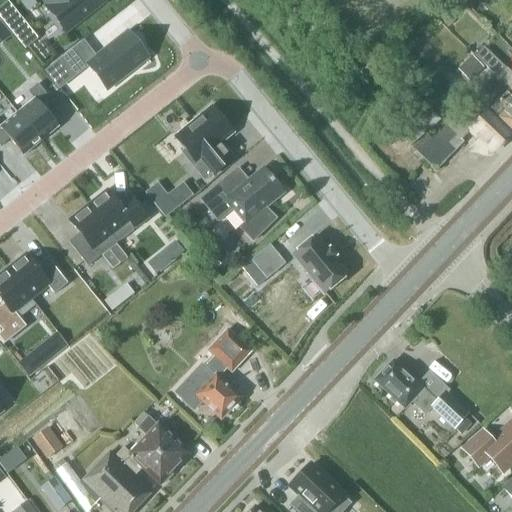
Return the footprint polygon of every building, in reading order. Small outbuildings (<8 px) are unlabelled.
[(42,0),(48,6),(46,8),(65,33),(104,2),(101,0),(42,0)] [(461,0),(472,9),(477,3),(473,0),(461,0)] [(0,16),(0,18),(6,26),(16,19),(8,9),(0,16)] [(448,28),(456,19),(447,10),(438,19),(448,28)] [(26,32),(17,40),(25,49),(34,42),(26,32)] [(97,58),(87,65),(89,67),(97,78),(98,77),(107,89),(145,59),(147,61),(149,64),(150,63),(148,60),(127,34),(97,58)] [(414,40),(405,46),(412,55),(420,48),(414,40)] [(511,75),(505,69),(483,47),(474,56),(497,78),(510,90),(511,88),(511,75)] [(68,54),(46,72),(59,89),(60,88),(53,79),(63,72),(66,76),(78,67),(68,54)] [(484,68),(472,56),(457,69),(469,82),(484,68)] [(511,132),(511,99),(506,94),(509,91),(498,81),(488,91),(498,100),(486,113),(480,107),(466,121),(458,113),(431,141),(426,136),(413,149),(436,171),(463,143),(461,140),(471,129),(494,151),(511,133),(511,132)] [(37,101),(19,117),(40,141),(55,127),(41,111),(50,102),(37,87),(30,93),(37,101)] [(211,108),(175,138),(185,151),(182,154),(204,181),(212,175),(213,176),(233,159),(221,145),(234,135),(211,108)] [(393,127),(410,147),(429,131),(412,111),(393,127)] [(0,130),(0,143),(1,145),(10,138),(25,154),(40,141),(19,117),(2,133),(0,130)] [(226,177),(199,200),(218,223),(233,210),(245,224),(239,228),(253,242),(276,219),(265,208),(282,194),(263,170),(238,190),(226,177)] [(158,185),(145,195),(164,219),(177,209),(167,197),(158,185)] [(106,191),(87,206),(117,244),(147,220),(148,219),(129,195),(128,196),(118,203),(107,190),(106,191)] [(69,221),(68,221),(78,235),(68,243),(87,267),(117,244),(87,206),(69,221)] [(315,237),(293,255),(324,294),(347,276),(337,264),(339,262),(325,246),(324,248),(315,237)] [(184,253),(176,243),(164,253),(171,263),(184,253)] [(251,261),(259,270),(277,255),(270,246),(251,261)] [(205,259),(215,270),(226,260),(216,249),(205,259)] [(27,253),(9,268),(33,299),(50,286),(56,293),(69,283),(49,257),(38,266),(27,253)] [(0,296),(0,318),(14,337),(27,326),(16,313),(33,299),(9,268),(0,274),(0,296)] [(103,300),(111,311),(119,304),(111,294),(103,300)] [(220,320),(228,329),(239,320),(231,311),(220,320)] [(203,362),(173,394),(193,413),(203,402),(221,419),(231,408),(234,409),(238,405),(237,402),(240,399),(220,379),(231,368),(234,371),(254,352),(231,329),(211,348),(221,358),(210,368),(203,362)] [(464,418),(468,414),(445,392),(436,402),(393,362),(374,381),(404,409),(411,402),(425,415),(430,409),(453,431),(455,429),(461,435),(471,425),(464,418)] [(142,412),(132,424),(136,428),(147,417),(142,412)] [(187,455),(158,426),(147,417),(137,428),(147,438),(141,444),(139,443),(129,454),(143,468),(160,484),(187,455)] [(483,432),(463,450),(478,467),(487,459),(500,474),(505,470),(511,463),(511,422),(491,442),(483,432)] [(47,459),(62,448),(48,428),(32,439),(47,459)] [(143,468),(129,454),(123,448),(114,458),(109,453),(82,481),(80,483),(66,464),(56,472),(78,504),(89,496),(95,505),(101,498),(114,511),(116,509),(119,511),(133,511),(151,493),(134,477),(143,468)] [(342,496),(310,466),(289,487),(298,495),(297,497),(289,506),(295,511),(343,511),(351,504),(342,496)] [(41,489),(58,511),(71,502),(54,479),(41,489)] [(511,480),(502,488),(511,499),(511,480)] [(35,511),(27,501),(12,511),(35,511)]
